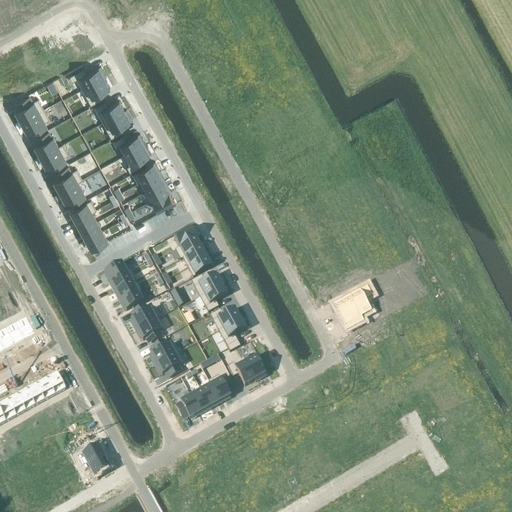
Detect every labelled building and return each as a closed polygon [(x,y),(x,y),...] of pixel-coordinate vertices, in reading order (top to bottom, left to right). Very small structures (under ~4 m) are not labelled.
[(257,16),(235,27),(241,36),(261,26),(257,16)] [(75,20),(64,26),(74,45),(85,39),(81,32),(82,31),(76,22),(75,20)] [(64,26),(54,32),(64,50),(74,45),(64,26)] [(227,31),(195,49),(200,58),(198,59),(205,73),(228,60),(222,49),(233,43),(227,31)] [(48,37),(38,43),(48,60),(50,64),(50,63),(48,60),(58,55),(48,37)] [(38,43),(29,48),(38,65),(48,60),(38,43)] [(29,48),(19,53),(29,71),(31,74),(29,70),(38,66),(40,69),(38,65),(29,48)] [(19,53),(10,58),(19,76),(29,71),(19,53)] [(267,54),(247,65),(251,72),(257,69),(258,70),(265,66),(264,65),(268,63),(271,60),(267,54)] [(0,62),(10,81),(19,76),(10,58),(1,63),(0,62)] [(0,62),(0,86),(10,81),(0,62)] [(84,68),(69,76),(72,82),(77,79),(82,90),(106,77),(100,66),(87,73),(84,68)] [(226,86),(217,91),(224,104),(241,95),(238,88),(245,84),(237,68),(221,77),(226,86)] [(106,77),(82,90),(91,105),(101,100),(98,94),(110,88),(105,78),(106,77)] [(21,108),(16,111),(21,122),(44,109),(38,99),(32,102),(29,97),(18,103),(21,108)] [(105,101),(94,107),(103,123),(127,110),(126,109),(125,110),(119,100),(108,107),(105,101)] [(240,118),(229,124),(237,139),(250,132),(248,129),(259,123),(253,111),(259,107),(256,102),(237,112),(240,118)] [(44,109),(21,122),(27,132),(33,129),(36,134),(47,128),(44,123),(49,120),(44,109)] [(127,110),(103,123),(111,138),(122,133),(119,127),(132,120),(127,110)] [(41,143),(35,146),(41,157),(63,144),(59,146),(53,136),(52,137),(49,132),(38,138),(41,143)] [(123,135),(113,141),(116,147),(118,146),(123,156),(145,144),(140,133),(126,141),(123,135)] [(63,144),(41,157),(46,167),(52,164),(55,169),(66,163),(63,158),(69,155),(63,144)] [(145,144),(123,156),(129,165),(127,167),(130,173),(140,167),(137,162),(151,154),(145,144)] [(153,162),(132,174),(138,184),(159,172),(153,162)] [(281,166),(262,176),(274,198),(288,190),(280,177),(286,174),(281,166)] [(60,178),(54,181),(60,192),(82,179),(77,169),(71,172),(68,167),(57,173),(60,178)] [(159,172),(138,184),(142,182),(147,190),(143,193),(164,182),(159,172)] [(82,179),(60,192),(66,202),(71,199),(74,204),(85,198),(82,193),(84,192),(78,182),(83,180),(82,179)] [(164,182),(143,193),(148,203),(169,191),(164,182)] [(169,191),(148,203),(152,201),(158,210),(168,205),(169,207),(176,204),(169,191)] [(91,200),(71,211),(76,221),(96,210),(91,200)] [(305,204),(282,217),(290,231),(301,224),(303,229),(315,222),(305,204)] [(96,210),(76,221),(81,230),(97,221),(92,212),(96,210)] [(97,221),(81,230),(86,240),(102,231),(97,221)] [(184,234),(174,240),(179,250),(175,252),(196,241),(189,228),(183,232),(184,234)] [(317,254),(321,262),(336,253),(332,245),(336,242),(329,229),(307,241),(307,242),(299,247),(306,260),(317,254)] [(102,231),(86,240),(92,250),(108,241),(102,231)] [(196,241),(175,252),(180,262),(201,250),(196,241)] [(201,250),(180,262),(181,262),(183,261),(188,270),(207,260),(201,250)] [(207,260),(188,270),(193,280),(212,270),(207,260)] [(121,265),(105,274),(111,284),(131,273),(127,275),(121,265)] [(340,266),(318,278),(326,293),(329,291),(333,297),(342,291),(339,286),(348,281),(340,266)] [(131,273),(111,284),(116,293),(136,282),(131,273)] [(202,278),(191,284),(200,299),(223,286),(218,276),(204,283),(202,278)] [(136,282),(116,293),(121,303),(137,294),(132,285),(136,283),(136,282)] [(223,286),(200,299),(208,315),(219,309),(216,304),(227,297),(222,287),(224,287),(223,286)] [(367,288),(334,307),(347,330),(372,317),(364,303),(372,298),(367,288)] [(137,294),(121,303),(127,313),(143,304),(137,294)] [(137,319),(132,322),(137,332),(160,320),(154,310),(148,313),(145,307),(134,313),(137,319)] [(220,312),(210,318),(218,333),(242,320),(240,321),(235,311),(223,317),(220,312)] [(26,317),(15,323),(25,340),(35,334),(26,317)] [(160,320),(137,332),(143,343),(149,339),(152,345),(162,339),(160,333),(163,331),(158,321),(160,320)] [(242,320),(218,333),(227,349),(238,343),(235,338),(248,331),(242,320)] [(15,323),(6,328),(15,345),(25,340),(15,323)] [(6,328),(0,331),(0,342),(5,351),(15,345),(6,328)] [(156,354),(151,357),(156,367),(179,355),(173,345),(167,348),(164,342),(153,348),(156,354)] [(238,343),(227,349),(230,354),(240,348),(238,343)] [(179,355),(156,367),(162,378),(168,375),(171,380),(182,374),(179,368),(184,365),(179,355)] [(258,357),(245,365),(256,384),(267,378),(260,366),(262,364),(258,357)] [(442,361),(418,375),(426,387),(449,373),(442,361)] [(233,366),(227,369),(233,379),(238,377),(245,388),(255,383),(256,384),(245,365),(236,370),(233,366)] [(57,373),(46,379),(56,396),(66,391),(57,373)] [(219,378),(209,383),(220,404),(230,398),(228,394),(233,391),(227,380),(222,383),(219,378)] [(46,379),(36,385),(45,402),(56,396),(46,379)] [(200,391),(210,409),(220,404),(209,383),(208,384),(211,388),(201,393),(200,391)] [(36,385),(26,390),(36,407),(45,402),(36,385)] [(26,390),(17,395),(26,413),(36,407),(26,390)] [(200,391),(190,397),(200,415),(210,409),(200,391)] [(460,392),(437,406),(444,418),(467,404),(460,392)] [(17,395),(7,400),(17,418),(26,413),(17,395)] [(417,395),(409,400),(415,411),(424,406),(417,395)] [(176,408),(182,419),(187,416),(190,420),(200,415),(190,397),(189,397),(191,399),(181,404),(181,405),(176,408)] [(381,397),(369,404),(380,423),(392,416),(381,397)] [(7,400),(0,404),(0,412),(6,424),(17,418),(7,400)] [(424,406),(415,411),(422,422),(431,417),(424,406)] [(355,412),(344,419),(355,438),(366,431),(355,412)] [(477,421),(454,435),(461,447),(484,434),(477,421)] [(402,426),(391,432),(396,441),(408,434),(402,426)] [(329,428),(317,435),(329,454),(341,447),(329,428)] [(307,440),(287,452),(293,464),(314,452),(307,440)] [(377,441),(366,448),(371,456),(382,450),(377,441)] [(98,448),(78,459),(85,473),(91,470),(95,477),(109,469),(98,448)] [(421,452),(416,455),(421,464),(426,461),(421,452)] [(452,453),(443,459),(450,470),(459,465),(452,453)] [(497,455),(474,469),(481,481),(505,467),(497,455)] [(351,456),(340,463),(345,471),(356,465),(351,456)] [(61,468),(50,474),(62,496),(76,488),(68,475),(74,472),(66,458),(58,463),(61,468)] [(278,458),(266,465),(277,484),(289,477),(278,458)] [(459,465),(450,470),(457,481),(465,476),(459,465)] [(255,471),(235,483),(242,494),(262,482),(255,471)] [(325,471),(314,478),(319,487),(330,480),(325,471)] [(385,473),(379,477),(385,485),(390,482),(385,473)] [(13,493),(23,511),(30,511),(41,506),(34,494),(41,490),(34,476),(26,481),(28,485),(13,493)] [(379,477),(374,480),(379,488),(385,485),(379,477)] [(299,487),(288,493),(293,502),(305,495),(299,487)] [(428,487),(417,493),(428,511),(429,511),(443,504),(434,489),(431,491),(428,487)] [(219,493),(207,499),(214,511),(229,511),(230,511),(219,493)] [(428,511),(417,493),(403,501),(409,511),(428,511)] [(343,498),(338,501),(343,510),(348,506),(343,498)] [(338,501),(332,504),(336,511),(339,511),(343,510),(338,501)] [(274,502),(263,508),(264,511),(276,511),(279,510),(274,502)]
